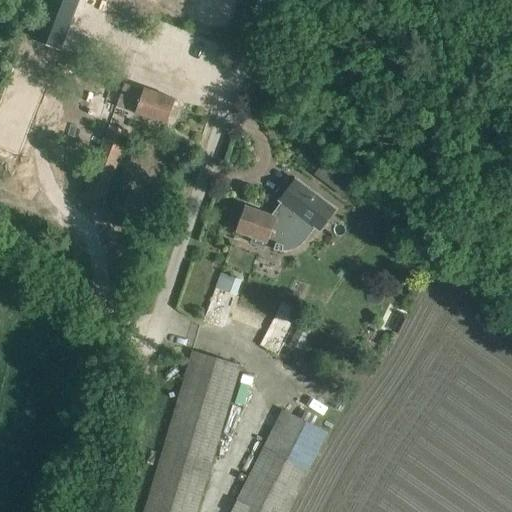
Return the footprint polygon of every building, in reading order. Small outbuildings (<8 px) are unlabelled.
[(60,49),(78,0),(47,0),(33,38),(60,49)] [(116,3),(116,28),(132,27),(132,16),(137,16),(137,10),(143,10),(143,0),(132,0),(132,3),(116,3)] [(175,99),(144,87),(143,90),(124,84),(121,91),(118,99),(137,105),(135,113),(166,124),(175,99)] [(121,91),(109,87),(105,98),(92,93),(84,113),(97,118),(85,150),(98,155),(109,125),(118,99),(121,91)] [(98,155),(83,198),(102,204),(128,131),(109,125),(98,155)] [(342,196),(351,184),(322,161),(312,173),(342,196)] [(278,201),(280,202),(271,215),(245,205),(236,231),(267,242),(266,246),(274,249),(284,250),(290,250),(294,249),(298,247),(302,243),(314,227),(319,231),(337,208),(295,177),(278,201)] [(240,279),(221,272),(203,321),(223,328),(240,279)] [(301,315),(282,304),(260,344),(278,355),(301,315)] [(196,511),(240,365),(192,351),(144,511),(196,511)] [(304,410),(301,417),(284,409),(231,511),(287,511),(328,431),(317,426),(320,419),(304,410)]
